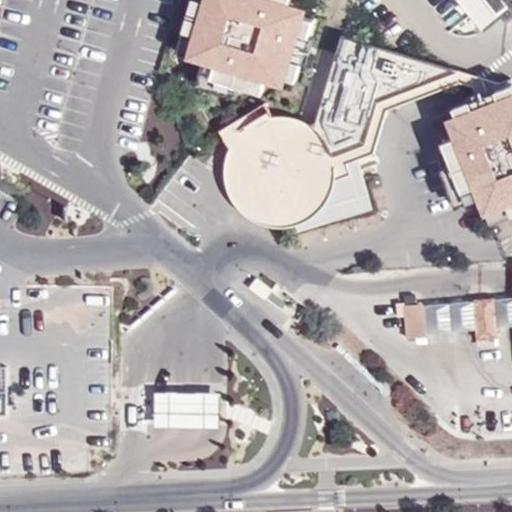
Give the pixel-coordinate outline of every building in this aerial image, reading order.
[(204,0),(189,46),(284,75),(309,0),(204,0)] [(478,70),(342,33),(315,120),(297,113),(271,111),(267,101),(219,126),(232,144),(224,170),(234,196),(245,214),(272,224),(302,219),(323,202),(337,175),(376,157),(388,110),(478,70)] [(217,57),(213,68),(262,84),(265,73),(217,57)] [(511,86),(451,109),(487,204),(511,194),(511,86)] [(511,330),(511,300),(491,302),(494,333),(511,330)] [(494,333),(491,302),(470,304),(473,334),(473,343),(494,341),(494,333)] [(470,304),(446,306),(449,336),(473,334),(470,304)] [(449,336),(446,306),(421,308),(424,338),(449,336)] [(421,308),(402,310),(405,343),(424,342),(424,338),(421,308)] [(156,393),(156,422),(222,421),(222,391),(156,393)]
